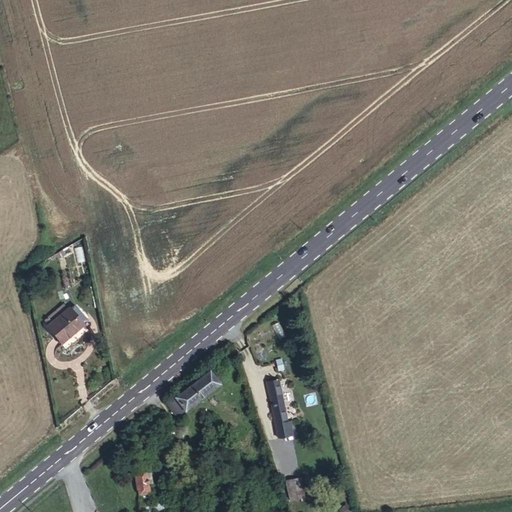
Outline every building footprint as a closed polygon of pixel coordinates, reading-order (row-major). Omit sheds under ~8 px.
[(65,255),(62,250),(56,254),(58,259),(65,255)] [(52,322),(67,309),(63,304),(48,317),(52,322)] [(69,308),(67,309),(52,322),(49,325),(46,327),(61,344),(84,325),(83,324),(87,320),(75,305),(70,309),(69,308)] [(209,372),(217,383),(223,378),(215,367),(210,371),(209,372)] [(218,384),(217,383),(209,372),(167,404),(176,417),(218,384)] [(289,421),(286,422),(278,380),(266,382),(276,430),(278,438),(292,435),(289,421)] [(132,464),(141,506),(142,505),(143,511),(164,511),(162,502),(151,504),(144,471),(149,470),(147,461),(132,464)] [(291,502),(305,500),(301,477),(287,480),(291,502)]
